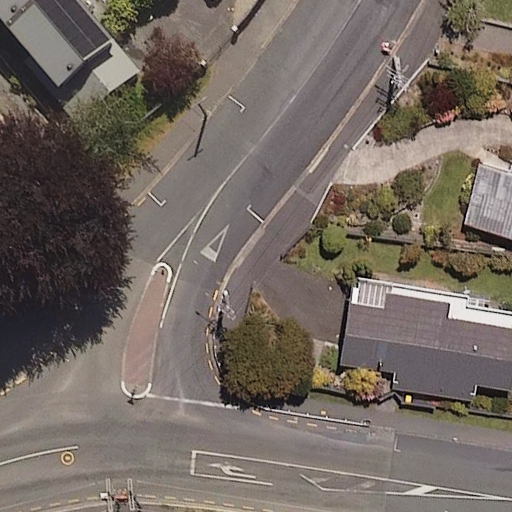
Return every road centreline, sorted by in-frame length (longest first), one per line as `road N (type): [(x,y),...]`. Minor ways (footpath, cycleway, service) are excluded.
road 1 (residential): [(357,0),(186,233),(155,289),(122,449)]
road 2 (tertiary): [(122,449),(511,502)]
road 3 (tertiary): [(0,460),(63,448),(122,449)]
